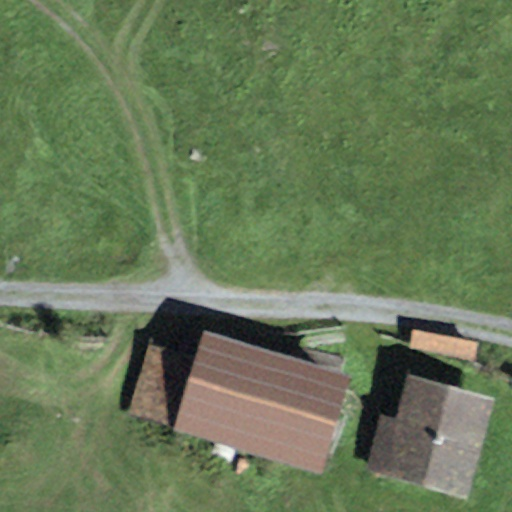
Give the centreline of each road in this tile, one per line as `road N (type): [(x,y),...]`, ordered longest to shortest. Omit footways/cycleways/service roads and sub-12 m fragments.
road 1 (track): [(0,294),(219,303),(511,332)]
road 2 (track): [(190,302),(141,131),(98,50),(44,0)]
